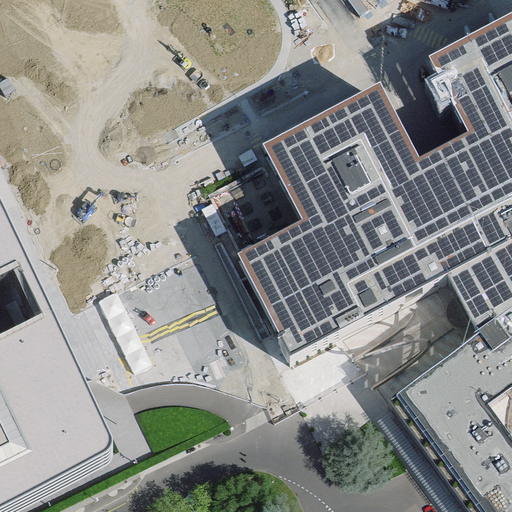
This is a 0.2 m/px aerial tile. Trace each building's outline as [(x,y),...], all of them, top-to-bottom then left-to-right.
[(511,511),(511,21),(433,64),(473,140),(442,156),(419,168),(381,92),(264,160),(304,239),(246,268),(297,367),(452,287),(482,345),(392,407),(467,511),(511,511)] [(39,125),(56,156),(177,89),(160,58),(39,125)] [(201,96),(134,122),(145,152),(212,126),(201,96)] [(204,192),(246,268),(304,239),(264,160),(204,192)] [(0,510),(107,458),(45,333),(0,355),(0,287),(17,279),(0,244),(0,510)]
